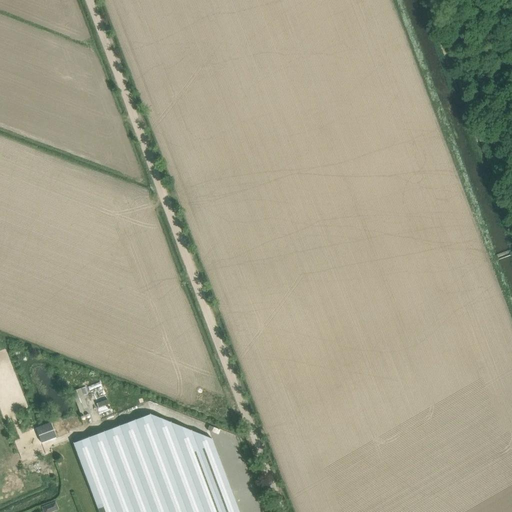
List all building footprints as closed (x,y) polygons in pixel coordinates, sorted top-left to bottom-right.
[(14,417),(0,367),(0,402),(5,419),(14,417)] [(83,421),(93,417),(91,412),(81,416),(83,421)] [(150,415),(73,444),(98,511),(239,511),(212,440),(150,415)] [(251,511),(227,445),(219,448),(242,511),(251,511)] [(42,511),(51,511),(59,509),(55,499),(40,505),(42,511)]
